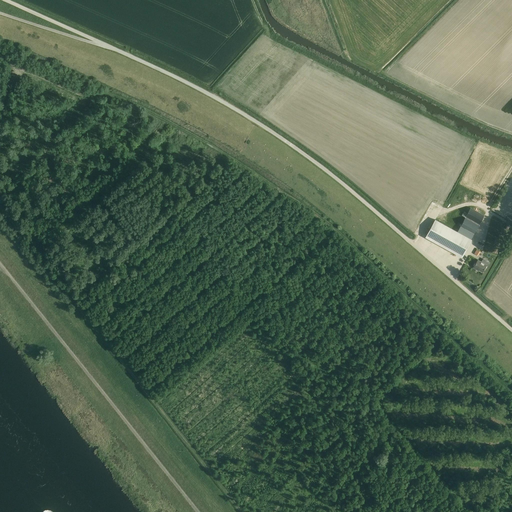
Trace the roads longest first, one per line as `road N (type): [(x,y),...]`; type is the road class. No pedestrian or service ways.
road 1 (track): [(10,62),(86,95),(142,106),(208,140),(308,205),(421,306),(441,339),(381,400),(480,511)]
road 2 (unclassified): [(511,332),(274,132),(106,45)]
road 3 (track): [(0,188),(72,282),(73,302),(242,511)]
road 4 (unclassified): [(197,511),(0,263)]
